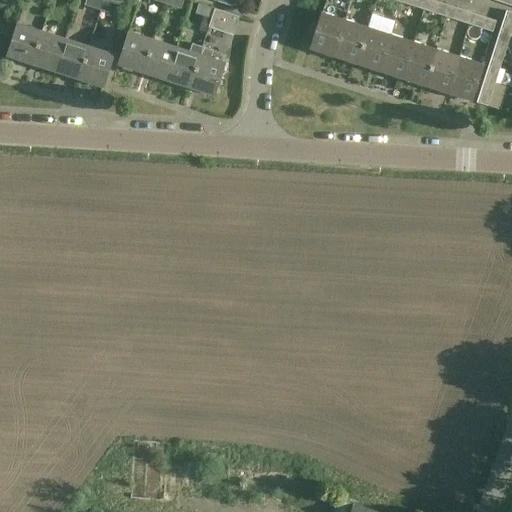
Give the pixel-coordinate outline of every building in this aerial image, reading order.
[(102,0),(85,0),(84,4),(100,9),(102,0)] [(102,0),(100,9),(116,15),(119,5),(103,0),(102,0)] [(164,0),(164,3),(180,8),(182,0),(164,0)] [(400,0),(400,2),(423,9),(425,0),(400,0)] [(449,6),(430,0),(425,0),(423,9),(446,17),(449,6)] [(195,13),(211,18),(214,8),(198,3),(195,13)] [(446,17),(469,24),(472,13),(449,6),(446,17)] [(232,34),(238,16),(214,8),(211,18),(208,26),(232,34)] [(511,12),(505,10),(498,33),(509,37),(511,26),(511,12)] [(309,49),(332,57),(344,19),(321,12),(309,49)] [(469,24),(491,31),(495,21),(472,13),(469,24)] [(332,57),(355,64),(367,27),(344,19),(332,57)] [(7,56),(31,64),(41,31),(17,23),(7,56)] [(390,34),(367,27),(355,64),(378,71),(390,34)] [(65,38),(41,31),(31,64),(55,71),(65,38)] [(118,64),(142,72),(152,39),(128,31),(118,64)] [(501,60),(509,37),(498,33),(491,56),(501,60)] [(378,71),(401,79),(413,41),(390,34),(378,71)] [(55,71),(78,79),(88,46),(65,38),(55,71)] [(176,47),(152,39),(142,72),(165,79),(176,47)] [(436,49),(413,41),(401,79),(424,86),(436,49)] [(113,54),(88,46),(78,79),(102,86),(113,54)] [(199,54),(176,47),(165,79),(189,87),(199,54)] [(424,86),(447,93),(459,56),(436,49),(424,86)] [(223,62),(199,54),(189,87),(213,95),(223,62)] [(482,63),(459,56),(447,93),(471,101),(482,63)] [(494,83),(501,60),(491,56),(483,79),(494,83)] [(483,79),(476,102),(487,106),(494,83),(483,79)] [(332,511),(376,511),(355,504),(356,501),(339,494),(332,511)]
